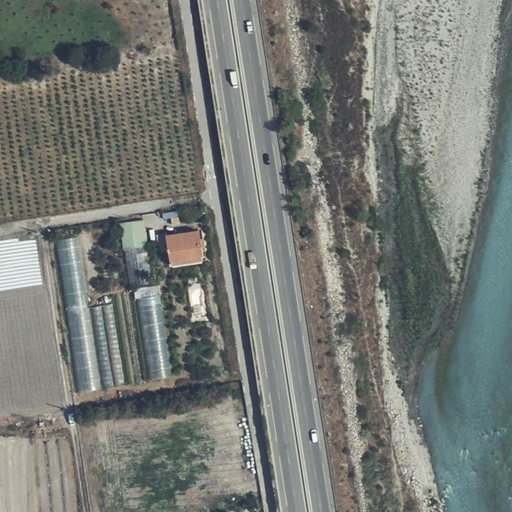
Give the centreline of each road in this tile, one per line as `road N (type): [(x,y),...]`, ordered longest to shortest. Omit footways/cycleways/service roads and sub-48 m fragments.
road 1 (unclassified): [(185,0),(271,511)]
road 2 (trunk): [(320,511),(241,0)]
road 3 (trunk): [(217,0),(296,511)]
road 4 (unclassified): [(0,229),(194,198)]
